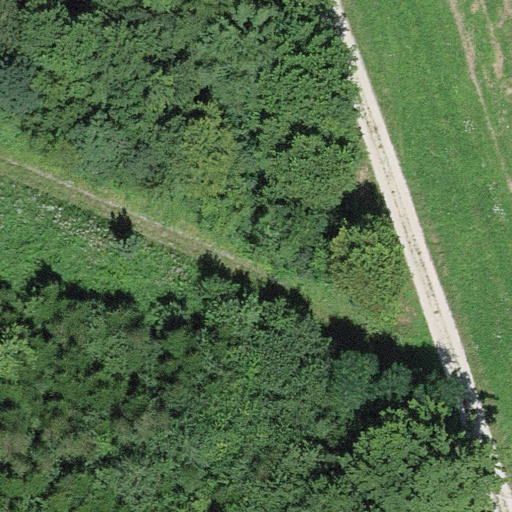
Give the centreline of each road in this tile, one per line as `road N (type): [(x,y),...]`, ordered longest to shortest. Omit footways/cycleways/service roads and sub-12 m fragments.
road 1 (track): [(316,0),(495,511)]
road 2 (track): [(0,163),(437,347)]
